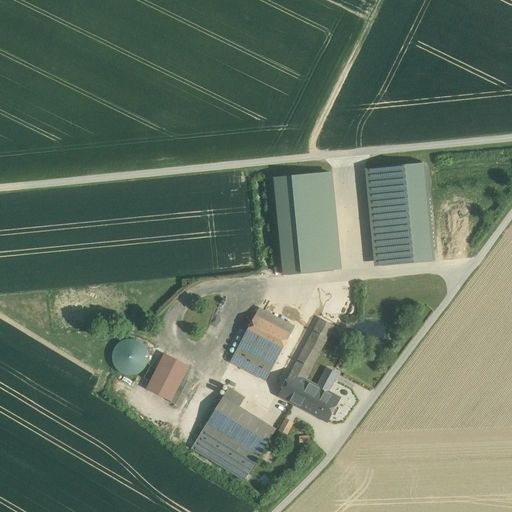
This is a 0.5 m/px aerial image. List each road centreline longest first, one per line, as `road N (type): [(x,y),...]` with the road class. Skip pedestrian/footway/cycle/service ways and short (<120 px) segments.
road 1 (unclassified): [(511,136),(0,186)]
road 2 (residential): [(511,215),(320,468),(275,511)]
road 3 (track): [(309,156),(385,0)]
